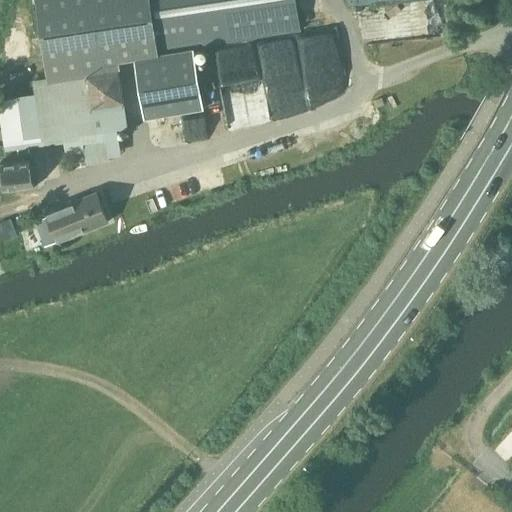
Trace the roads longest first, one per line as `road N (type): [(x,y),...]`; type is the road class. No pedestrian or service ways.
road 1 (primary): [(511,148),(371,360),(241,511)]
road 2 (track): [(247,505),(105,388),(0,364)]
